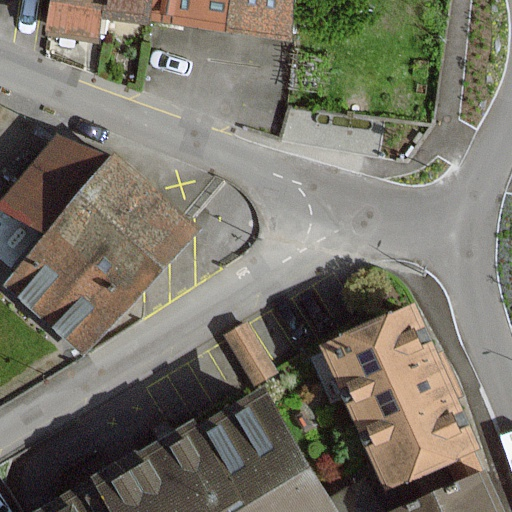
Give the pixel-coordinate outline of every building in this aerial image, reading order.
[(123,13),(123,0),(26,0),(23,39),(75,43),(77,9),(123,13)] [(261,24),(262,0),(123,0),(123,13),(261,24)] [(218,225),(138,150),(19,276),(98,350),(218,225)] [(389,486),(451,459),(473,450),(476,448),(443,374),(413,307),(326,345),(389,486)] [(331,511),(262,396),(113,484),(65,511),(331,511)] [(451,459),(462,485),(484,475),(473,450),(451,459)] [(500,511),(484,475),(462,485),(400,511),(500,511)]
